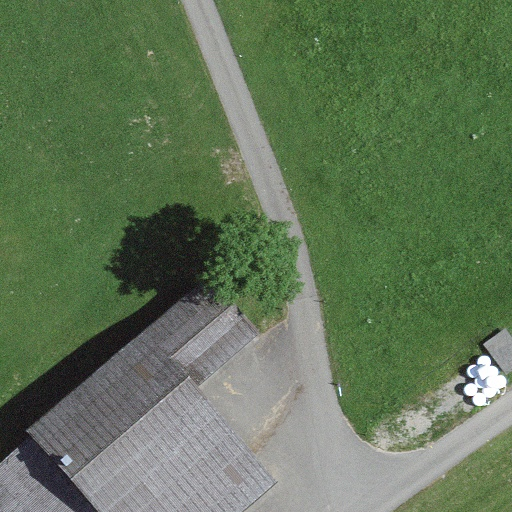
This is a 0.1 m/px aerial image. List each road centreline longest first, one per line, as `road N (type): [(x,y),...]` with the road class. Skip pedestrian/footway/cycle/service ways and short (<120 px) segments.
road 1 (unclassified): [(336,511),(311,315),(281,197),(204,0)]
road 2 (unclassified): [(511,410),(366,511)]
